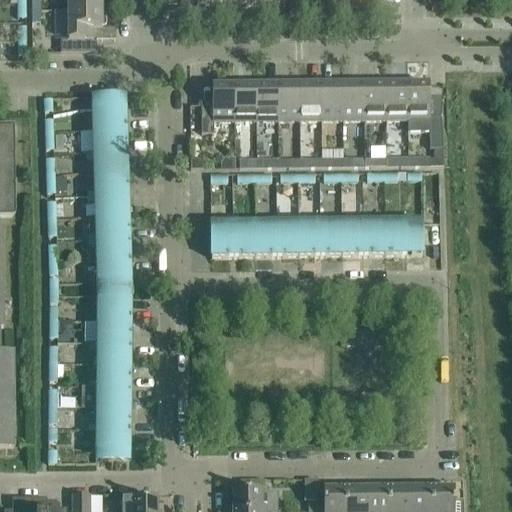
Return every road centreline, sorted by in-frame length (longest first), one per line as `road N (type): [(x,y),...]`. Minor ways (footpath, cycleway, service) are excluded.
road 1 (residential): [(204,483),(230,468),(427,466),(441,449),(436,300),(417,286),(175,290)]
road 2 (residential): [(157,67),(189,55),(414,46)]
road 3 (residential): [(175,290),(171,91),(157,67)]
road 4 (residential): [(171,483),(175,290)]
road 5 (residential): [(0,480),(171,483)]
road 6 (residential): [(0,80),(122,79),(157,67)]
